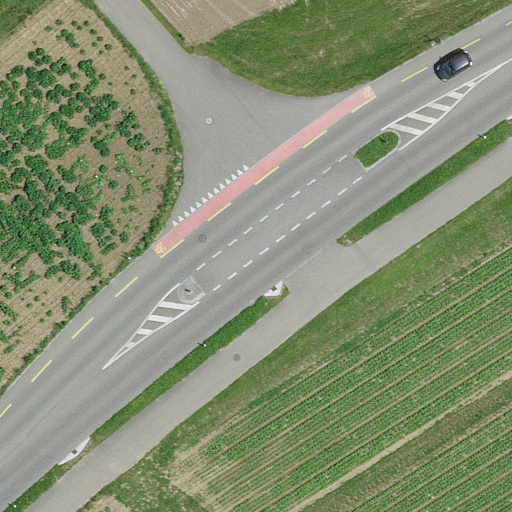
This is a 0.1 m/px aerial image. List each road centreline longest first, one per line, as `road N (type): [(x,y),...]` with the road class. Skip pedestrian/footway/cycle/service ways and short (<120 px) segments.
road 1 (secondary): [(0,462),(295,211),(436,106),(511,61)]
road 2 (track): [(47,511),(327,283),(511,154)]
road 3 (track): [(112,0),(295,211),(327,283)]
